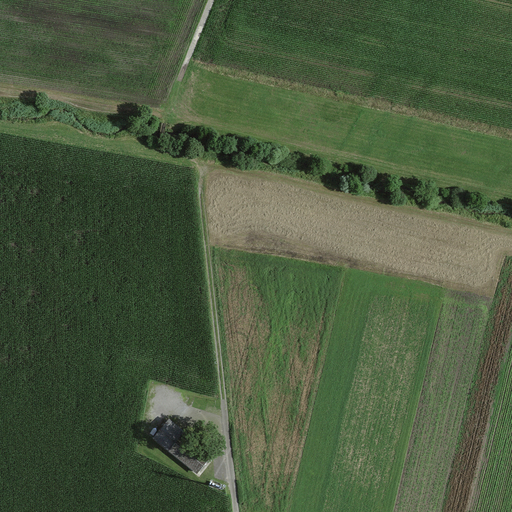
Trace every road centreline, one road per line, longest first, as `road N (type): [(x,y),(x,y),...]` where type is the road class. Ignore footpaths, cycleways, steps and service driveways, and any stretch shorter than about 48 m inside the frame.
road 1 (track): [(511,233),(219,164),(199,171)]
road 2 (track): [(199,171),(224,402)]
